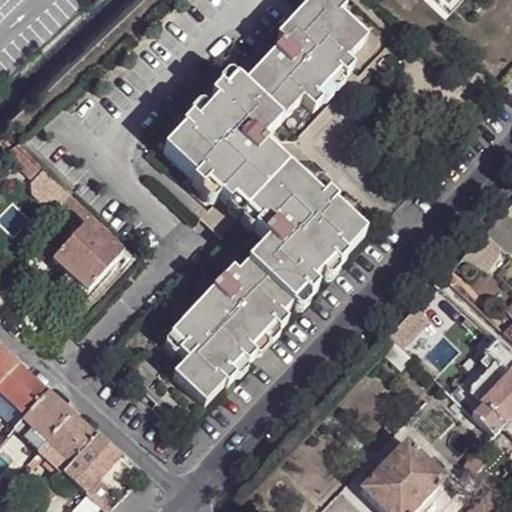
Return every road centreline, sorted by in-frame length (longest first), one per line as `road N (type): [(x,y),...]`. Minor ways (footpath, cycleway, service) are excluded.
road 1 (residential): [(511,156),(191,498)]
road 2 (residential): [(0,326),(191,498)]
